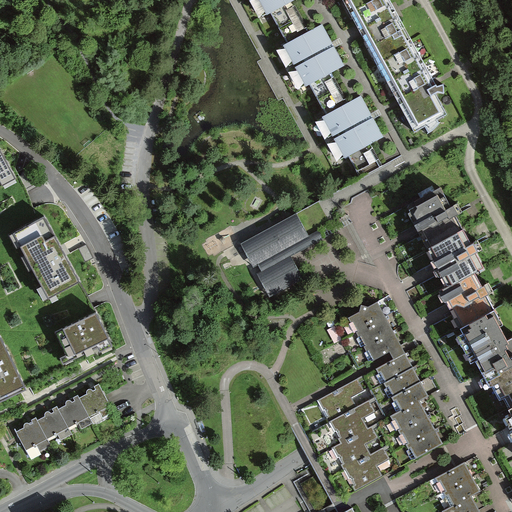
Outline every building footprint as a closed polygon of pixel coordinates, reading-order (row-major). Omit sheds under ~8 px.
[(257,0),(265,15),(293,0),(257,0)] [(341,0),(413,132),(445,115),(433,93),(437,91),(388,0),(341,0)] [(322,26),(283,47),(293,64),(331,44),(322,26)] [(333,49),(295,69),(304,87),(343,66),(333,49)] [(360,97),(321,117),(331,135),(369,115),(360,97)] [(372,119),(334,140),(343,157),(382,137),(372,119)] [(0,195),(20,185),(0,148),(0,195)] [(426,251),(462,232),(439,190),(404,210),(426,251)] [(295,215),(239,244),(251,266),(256,264),(261,272),(256,274),(268,298),(302,279),(289,255),(320,238),(316,230),(306,236),(295,215)] [(83,288),(45,216),(6,236),(43,309),(83,288)] [(462,232),(426,251),(448,289),(474,275),(483,270),(462,232)] [(448,289),(438,295),(459,332),(463,330),(494,312),(474,275),(448,289)] [(350,318),(357,333),(385,319),(377,304),(350,318)] [(61,355),(64,362),(98,345),(100,350),(113,344),(97,311),(56,331),(66,352),(61,355)] [(511,358),(497,331),(503,328),(494,312),(463,330),(467,338),(461,341),(500,412),(511,405),(511,358)] [(357,333),(365,347),(392,333),(385,319),(357,333)] [(365,347),(372,361),(399,347),(392,333),(365,347)] [(0,400),(26,389),(0,335),(0,400)] [(377,370),(385,384),(411,370),(404,355),(377,370)] [(385,384),(392,399),(419,384),(411,370),(385,384)] [(173,384),(178,396),(189,391),(184,379),(173,384)] [(357,379),(317,401),(341,444),(334,448),(338,456),(340,456),(344,464),(342,465),(344,469),(345,469),(350,477),(351,477),(356,485),(353,486),(356,491),(383,476),(377,466),(390,459),(384,448),(371,455),(366,445),(378,438),(372,426),(368,428),(363,419),(375,412),(357,379)] [(392,399),(400,413),(418,404),(427,399),(419,384),(392,399)] [(101,386),(80,397),(92,420),(113,408),(101,386)] [(80,397),(59,408),(71,431),(92,420),(80,397)] [(425,418),(418,404),(400,413),(391,418),(398,432),(425,418)] [(511,405),(500,412),(511,432),(511,405)] [(59,408),(37,419),(49,442),(71,431),(59,408)] [(432,432),(425,418),(398,432),(406,446),(432,432)] [(37,419),(16,430),(28,453),(49,442),(37,419)] [(440,445),(432,432),(406,446),(413,460),(440,445)] [(435,479),(442,493),(469,479),(462,465),(435,479)] [(442,493),(450,507),(468,497),(477,493),(469,479),(442,493)] [(476,511),(468,497),(450,507),(441,511),(476,511)]
